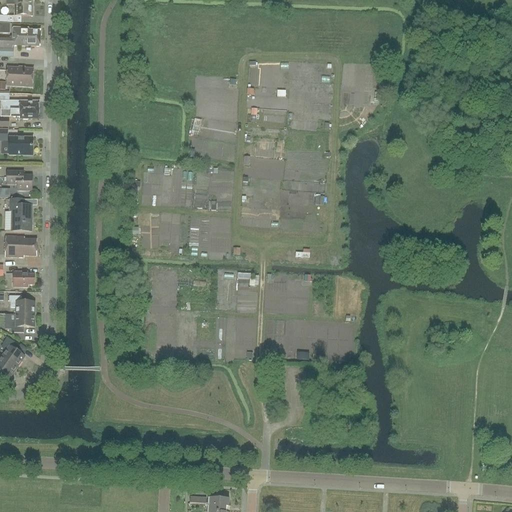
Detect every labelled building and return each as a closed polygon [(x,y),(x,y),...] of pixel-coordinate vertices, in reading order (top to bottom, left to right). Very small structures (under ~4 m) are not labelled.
[(33,6),(15,6),(15,17),(33,17),(33,6)] [(0,33),(10,34),(10,25),(0,24),(0,33)] [(29,41),(40,41),(41,31),(28,31),(28,29),(14,29),(13,37),(11,37),(11,38),(29,39),(29,41)] [(29,39),(11,38),(11,40),(0,39),(0,46),(40,47),(40,41),(29,41),(29,39)] [(0,49),(0,57),(14,58),(14,50),(0,49)] [(6,87),(32,88),(34,69),(7,68),(6,87)] [(10,111),(39,111),(39,102),(29,102),(27,101),(9,101),(9,94),(0,94),(0,101),(1,102),(1,111),(10,111)] [(39,119),(39,111),(10,111),(1,111),(1,118),(20,118),(20,120),(27,120),(28,119),(39,119)] [(10,120),(0,120),(0,128),(10,128),(10,120)] [(0,142),(9,143),(9,130),(0,130),(0,142)] [(34,158),(34,139),(10,138),(10,143),(2,143),(2,155),(10,155),(10,157),(34,158)] [(33,191),(33,176),(24,176),(24,173),(8,172),(7,185),(18,185),(18,191),(33,191)] [(32,232),(33,206),(24,206),(24,200),(10,200),(10,212),(12,212),(12,232),(32,232)] [(37,257),(38,240),(25,240),(25,238),(6,238),(6,258),(25,259),(25,257),(37,257)] [(36,286),(36,276),(29,275),(29,273),(15,272),(14,288),(29,289),(29,286),(36,286)] [(17,309),(17,316),(35,316),(35,303),(22,303),(22,297),(10,297),(10,303),(11,303),(11,308),(17,309)] [(35,328),(35,316),(17,316),(17,322),(12,322),(12,333),(24,334),(24,328),(35,328)] [(7,352),(3,357),(18,368),(25,357),(15,350),(18,345),(8,338),(5,343),(2,348),(7,352)] [(18,368),(3,357),(0,361),(0,375),(2,372),(11,378),(18,368)] [(229,508),(230,500),(209,499),(208,511),(227,511),(227,508),(229,508)]
